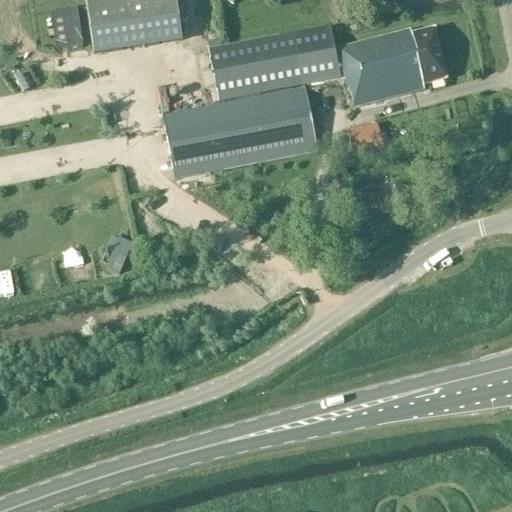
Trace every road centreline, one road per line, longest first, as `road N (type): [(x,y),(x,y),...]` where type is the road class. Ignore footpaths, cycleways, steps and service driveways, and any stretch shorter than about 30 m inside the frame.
road 1 (unclassified): [(0,461),(249,375),(438,246),(511,221)]
road 2 (primary): [(511,361),(277,420),(212,446)]
road 3 (primary): [(212,446),(228,449),(511,387)]
road 4 (primary): [(7,511),(212,446)]
